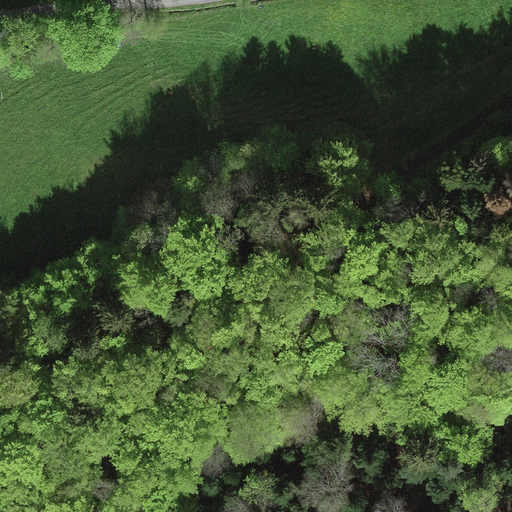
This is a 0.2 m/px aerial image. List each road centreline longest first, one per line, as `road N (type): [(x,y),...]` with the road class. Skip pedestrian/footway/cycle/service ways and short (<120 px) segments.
road 1 (track): [(91,511),(116,446),(170,362),(337,218),(511,93)]
road 2 (residential): [(0,17),(150,0)]
